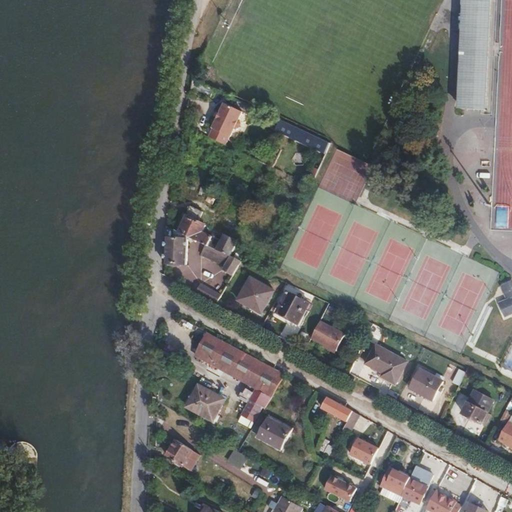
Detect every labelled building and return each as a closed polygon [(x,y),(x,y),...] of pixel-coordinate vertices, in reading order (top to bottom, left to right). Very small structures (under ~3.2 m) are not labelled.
[(467,0),(462,109),(487,110),(493,0),(467,0)] [(194,81),(193,89),(211,98),(214,90),(194,81)] [(214,129),(210,137),(227,145),(231,137),(232,137),(235,130),(240,128),(242,124),(240,119),(243,112),(225,103),(213,128),(214,129)] [(331,143),(282,119),(277,129),(327,153),(331,143)] [(184,213),(176,230),(189,236),(208,245),(231,257),(239,242),(224,234),(221,240),(217,238),(213,236),(205,232),(208,225),(200,221),(204,213),(191,207),(187,215),(184,213)] [(176,230),(167,226),(165,264),(187,265),(189,236),(176,230)] [(231,257),(208,245),(203,256),(225,267),(223,271),(234,276),(241,262),(231,257)] [(251,277),(238,301),(263,315),(276,291),(251,277)] [(510,298),(507,300),(499,303),(505,318),(511,314),(511,280),(504,284),(510,298)] [(223,294),(202,282),(197,292),(217,304),(223,294)] [(500,286),(507,300),(510,298),(504,284),(500,286)] [(288,292),(277,313),(299,325),(310,304),(288,292)] [(331,306),(327,314),(335,317),(338,310),(331,306)] [(346,334),(321,322),(312,339),(325,345),(337,351),(346,334)] [(257,388),(249,403),(263,411),(285,375),(209,333),(196,355),(257,388)] [(377,344),(365,365),(382,374),(381,377),(397,386),(410,361),(377,344)] [(336,354),(337,351),(325,345),(323,347),(336,354)] [(460,386),(467,369),(460,366),(453,383),(460,386)] [(420,369),(410,388),(434,401),(445,382),(420,369)] [(200,385),(188,407),(214,421),(226,399),(200,385)] [(348,422),(353,412),(328,398),(323,408),(348,422)] [(469,402),(463,414),(483,424),(489,413),(469,402)] [(263,411),(249,403),(239,421),(252,429),(263,411)] [(354,412),(353,412),(348,422),(343,430),(351,434),(361,416),(354,412)] [(503,415),(499,423),(506,427),(509,421),(510,419),(503,415)] [(269,417),(258,437),(282,451),(293,430),(269,417)] [(511,422),(509,421),(506,427),(498,441),(511,448),(511,422)] [(359,438),(355,445),(353,449),(351,455),(372,465),(380,449),(359,438)] [(202,455),(176,440),(166,457),(184,468),(185,467),(189,470),(195,461),(197,463),(202,455)] [(325,453),(330,455),(334,447),(329,444),(325,453)] [(236,449),(228,461),(241,470),(249,457),(236,449)] [(275,472),(265,466),(261,473),(271,479),(275,472)] [(381,486),(402,496),(403,495),(411,479),(411,477),(390,467),(381,486)] [(332,476),(326,491),(351,501),(357,486),(332,476)] [(418,482),(427,487),(429,482),(421,478),(418,482)] [(411,479),(403,495),(421,504),(429,487),(427,487),(418,482),(411,479)] [(438,491),(428,510),(432,511),(460,511),(464,505),(438,491)] [(275,510),(274,511),(301,511),(304,508),(283,497),(279,504),(273,501),(270,507),(275,510)] [(489,511),(471,503),(466,511),(489,511)]
